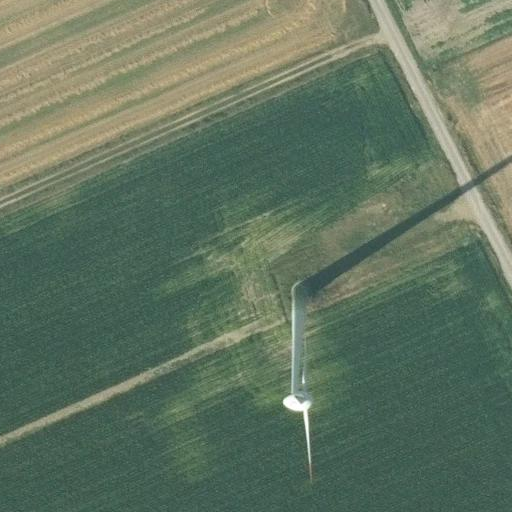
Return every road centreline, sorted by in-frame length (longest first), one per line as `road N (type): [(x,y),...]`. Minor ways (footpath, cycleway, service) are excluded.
road 1 (track): [(0,201),(391,31)]
road 2 (track): [(391,31),(511,267)]
